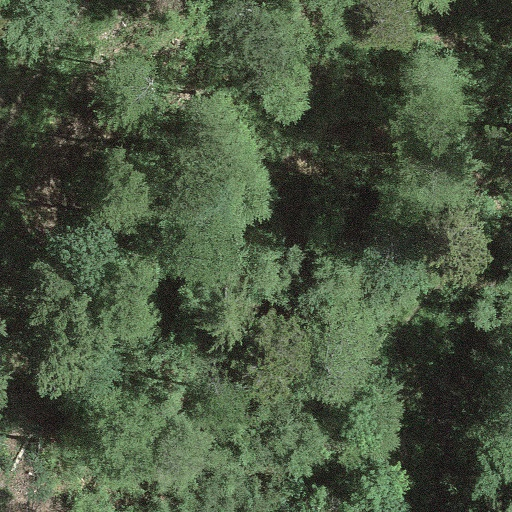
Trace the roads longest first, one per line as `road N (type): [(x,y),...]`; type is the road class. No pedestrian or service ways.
road 1 (track): [(401,511),(411,348),(453,265),(511,208)]
road 2 (track): [(0,141),(76,0)]
